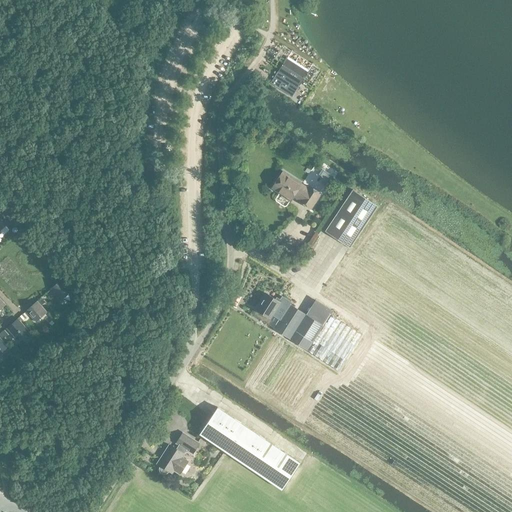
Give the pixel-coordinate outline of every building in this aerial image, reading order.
[(287,58),(271,83),(292,96),(308,71),(313,63),(292,50),(287,58)] [(312,107),(318,96),(306,88),(299,99),(312,107)] [(272,188),(291,201),(294,198),(310,209),(321,193),(308,185),(307,187),(283,171),(272,188)] [(353,189),(348,196),(325,231),(350,247),(377,206),(353,189)] [(1,210),(0,210),(0,230),(10,221),(1,210)] [(61,299),(72,289),(62,278),(51,288),(61,299)] [(259,304),(255,309),(270,319),(273,315),(279,319),(273,328),(307,350),(338,370),(364,330),(332,310),(323,304),(316,299),(306,314),(291,304),(293,301),(284,295),(281,299),(278,297),(276,300),(266,293),(259,304)] [(37,300),(32,304),(26,310),(36,321),(47,311),(37,300)] [(17,339),(28,328),(18,317),(7,327),(17,339)] [(0,353),(8,346),(0,336),(0,353)] [(199,434),(282,490),(300,464),(217,407),(199,434)] [(157,464),(160,466),(159,467),(159,468),(159,469),(159,470),(159,471),(160,471),(160,472),(161,473),(162,473),(163,474),(164,474),(165,474),(166,474),(167,473),(168,473),(168,472),(169,471),(172,473),(174,471),(180,475),(189,461),(183,457),(187,451),(193,455),(200,444),(183,433),(176,443),(178,445),(176,448),(169,445),(157,464)]
